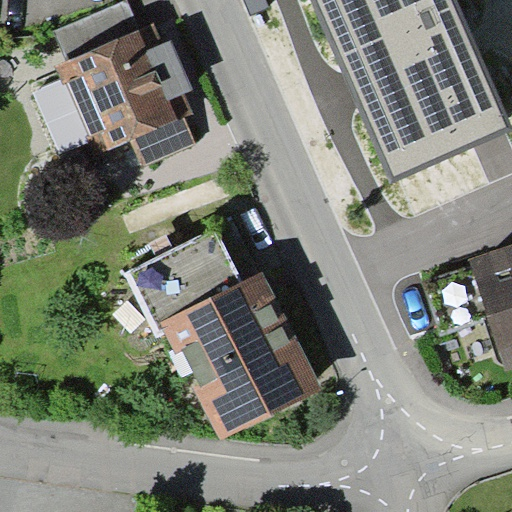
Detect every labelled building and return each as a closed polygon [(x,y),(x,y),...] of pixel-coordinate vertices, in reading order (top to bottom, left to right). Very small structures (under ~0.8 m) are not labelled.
[(69,59),(140,28),(127,0),(124,0),(56,30),(69,59)] [(511,123),(458,0),(314,0),(392,181),(511,129),(511,123)] [(185,118),(194,114),(184,93),(193,89),(171,39),(163,43),(155,22),(140,28),(69,59),(54,65),(63,85),(67,84),(88,134),(86,135),(95,156),(136,139),(185,118)] [(197,144),(185,118),(136,139),(148,165),(197,144)] [(244,282),(216,229),(127,274),(157,337),(166,333),(162,323),(244,282)] [(511,245),(472,258),(508,368),(511,367),(511,245)] [(221,439),(322,391),(265,272),(244,282),(162,323),(166,333),(177,353),(183,351),(200,386),(195,389),(221,439)]
